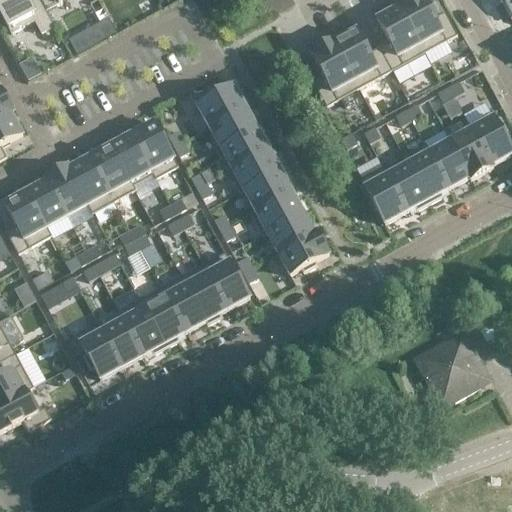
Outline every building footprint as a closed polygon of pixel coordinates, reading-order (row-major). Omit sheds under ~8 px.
[(23,0),(0,0),(0,15),(11,36),(34,23),(41,36),(54,29),(38,0),(29,0),(25,3),(23,0)] [(38,0),(46,14),(71,0),(38,0)] [(421,0),(414,0),(398,9),(399,10),(420,48),(440,37),(445,46),(457,39),(444,16),(434,22),(421,0)] [(511,0),(500,0),(501,2),(500,3),(501,4),(502,3),(511,20),(511,0)] [(399,10),(377,22),(390,46),(379,52),(392,75),(404,68),(399,60),(420,48),(399,10)] [(355,34),(333,46),(354,84),(375,73),(380,81),(392,75),(379,52),(368,57),(355,34)] [(82,35),(68,43),(76,57),(90,49),(82,35)] [(333,45),(311,57),(324,82),(313,87),(326,111),(338,104),(334,95),(354,84),(333,46),(333,45)] [(32,59),(20,66),(29,82),(41,76),(32,59)] [(459,86),(448,91),(453,100),(464,95),(459,86)] [(233,89),(197,109),(209,131),(245,111),(233,89)] [(448,91),(438,97),(443,106),(453,100),(448,91)] [(0,94),(0,121),(10,116),(12,115),(1,94),(0,94)] [(417,109),(406,114),(411,124),(422,118),(417,109)] [(245,111),(209,131),(220,152),(257,132),(245,111)] [(406,114),(396,120),(400,129),(411,124),(406,114)] [(10,116),(0,121),(0,150),(22,138),(10,116)] [(511,155),(493,121),(471,133),(491,170),(511,158),(511,155)] [(153,126),(131,138),(151,174),(173,162),(153,126)] [(374,131),(364,137),(369,146),(379,140),(374,131)] [(257,132),(220,152),(232,173),(268,153),(257,132)] [(471,133),(450,144),(470,181),(471,183),(492,172),(491,170),(471,133)] [(177,135),(168,140),(174,150),(183,145),(177,135)] [(121,139),(108,146),(130,186),(151,174),(131,138),(123,142),(121,139)] [(350,139),(339,144),(344,154),(355,148),(350,139)] [(450,144),(429,156),(449,193),(470,181),(450,144)] [(183,145),(174,150),(179,161),(188,156),(183,145)] [(97,156),(89,161),(109,197),(130,186),(108,146),(95,153),(97,156)] [(268,153),(232,173),(243,194),(283,172),(276,159),(273,161),(268,153)] [(429,156),(408,168),(430,208),(443,200),(441,197),(449,193),(429,156)] [(89,161),(68,172),(88,209),(109,197),(89,161)] [(408,168),(387,179),(407,216),(415,211),(416,215),(430,208),(408,168)] [(67,170),(46,181),(47,184),(67,220),(88,209),(68,172),(67,170)] [(283,172),(243,194),(255,215),(291,195),(287,187),(290,186),(283,172)] [(200,177),(191,182),(197,192),(206,187),(200,177)] [(387,179),(365,191),(385,228),(407,216),(387,179)] [(47,184),(26,195),(46,232),(67,220),(47,184)] [(206,187),(197,192),(202,203),(211,198),(206,187)] [(26,195),(4,207),(24,244),(46,232),(26,195)] [(291,195),(255,215),(266,236),(303,216),(291,195)] [(181,203),(170,209),(175,218),(186,212),(181,203)] [(170,209),(160,215),(165,224),(175,218),(170,209)] [(303,216),(266,236),(278,257),(314,237),(303,216)] [(189,218),(178,223),(183,232),(193,227),(189,218)] [(223,219),(214,224),(220,235),(229,230),(223,219)] [(178,223),(168,229),(172,238),(183,232),(178,223)] [(140,229),(129,234),(134,244),(145,238),(140,229)] [(229,230),(220,235),(225,245),(234,240),(229,230)] [(129,234),(119,240),(124,250),(134,244),(129,234)] [(314,237),(278,257),(290,279),(301,273),(303,277),(317,269),(315,266),(329,258),(317,236),(314,237)] [(145,238),(134,244),(140,253),(150,248),(145,238)] [(134,244),(124,250),(129,259),(140,253),(134,244)] [(153,247),(141,254),(151,271),(162,265),(153,247)] [(97,249),(86,255),(91,264),(101,259),(97,249)] [(140,254),(127,261),(137,279),(150,272),(140,254)] [(86,255),(75,261),(80,270),(91,264),(86,255)] [(226,258),(204,270),(227,314),(249,302),(226,258)] [(246,261),(237,266),(243,277),(252,272),(246,261)] [(104,264),(94,270),(99,279),(109,273),(104,264)] [(94,270),(83,275),(88,284),(99,279),(94,270)] [(204,270),(182,282),(206,325),(227,314),(204,270)] [(252,272),(243,277),(248,287),(257,282),(252,272)] [(48,274),(31,283),(37,294),(54,285),(48,274)] [(73,281),(62,287),(67,297),(78,291),(73,281)] [(182,282),(161,293),(185,337),(206,325),(182,282)] [(161,293),(140,305),(166,352),(179,344),(177,341),(185,337),(161,293)] [(140,305),(119,316),(123,323),(143,360),(151,355),(153,359),(166,352),(140,305)] [(123,323),(102,335),(122,371),(143,360),(123,323)] [(98,328),(76,340),(100,383),(122,371),(102,335),(98,328)] [(0,366),(15,358),(9,346),(0,330),(0,366)] [(491,385),(464,334),(413,362),(441,413),(480,392),(491,385)] [(0,408),(25,395),(28,393),(33,390),(22,370),(15,358),(0,366),(0,408)] [(70,371),(61,376),(65,384),(75,379),(70,371)] [(0,408),(0,437),(22,425),(28,436),(51,423),(44,411),(40,414),(28,393),(25,395),(0,408)]
